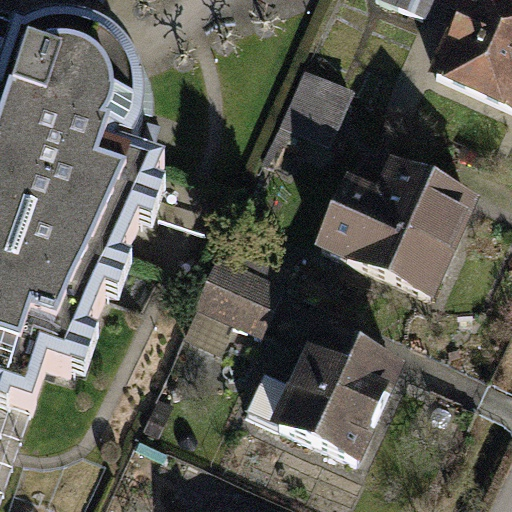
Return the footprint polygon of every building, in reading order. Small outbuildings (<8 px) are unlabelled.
[(434,0),(377,0),(376,3),(424,24),(434,0)] [(511,0),(473,0),(437,81),(511,115),(511,0)] [(50,34),(28,42),(9,36),(13,23),(0,18),(0,397),(12,401),(9,410),(11,411),(33,419),(48,374),(71,383),(72,378),(70,377),(82,343),(88,345),(107,303),(104,302),(116,268),(121,270),(140,229),(137,228),(149,194),(155,196),(165,173),(117,156),(120,149),(132,155),(142,134),(145,111),(142,89),(132,68),(117,51),(97,39),(74,33),(50,34)] [(327,147),(350,98),(305,77),(282,127),(327,147)] [(473,213),(395,176),(380,208),(351,194),(322,255),(430,306),(473,213)] [(283,294),(219,265),(197,314),(261,343),(283,294)] [(398,378),(321,342),(297,395),(275,385),(267,401),(259,398),(248,421),(279,435),(356,470),(398,378)] [(0,415),(9,419),(11,411),(9,410),(12,401),(0,397),(0,415)]
